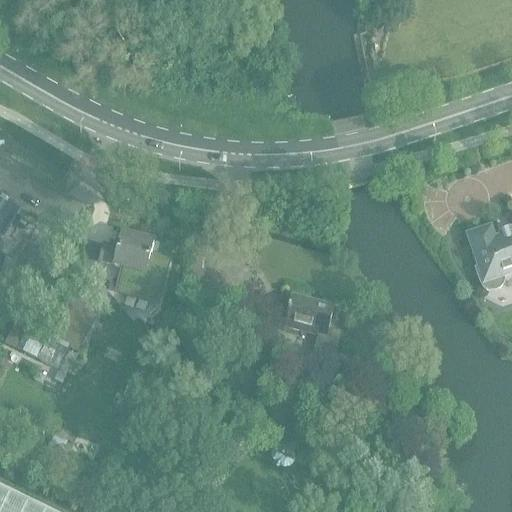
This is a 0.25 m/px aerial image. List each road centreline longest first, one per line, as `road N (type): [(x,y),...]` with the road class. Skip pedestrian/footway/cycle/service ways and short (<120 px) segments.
road 1 (secondary): [(335,150),(243,157),(175,148),(107,129),(0,70)]
road 2 (secondary): [(335,150),(511,95)]
